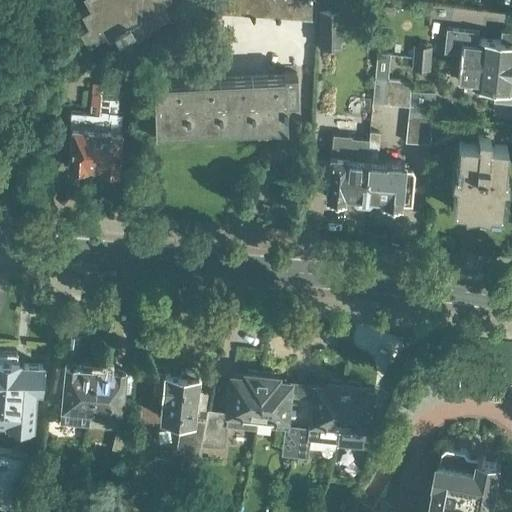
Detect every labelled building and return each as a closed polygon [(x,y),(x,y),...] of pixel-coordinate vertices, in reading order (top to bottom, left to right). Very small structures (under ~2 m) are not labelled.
[(87,0),(90,5),(82,10),(89,22),(80,27),(88,41),(105,32),(109,37),(116,33),(119,38),(133,30),(136,35),(150,27),(148,24),(169,12),(162,0),(87,0)] [(215,0),(214,12),(227,13),(228,0),(215,0)] [(241,0),(228,0),(227,13),(240,14),(241,0)] [(241,0),(240,14),(252,15),(253,0),(241,0)] [(266,0),(253,0),(252,15),(265,16),(266,0)] [(266,0),(265,16),(277,17),(278,0),(266,0)] [(291,0),(278,0),(277,17),(290,18),(291,0)] [(291,0),(290,18),(302,19),(303,0),(291,0)] [(316,0),(303,0),(302,19),(315,20),(316,8),(316,0)] [(334,0),(316,0),(316,8),(334,9),(334,0)] [(344,10),(320,9),(320,46),(344,46),(344,10)] [(511,31),(502,31),(501,40),(478,37),(477,42),(462,41),(460,59),(511,64),(511,31)] [(413,42),(412,54),(431,56),(432,44),(413,42)] [(391,51),(379,50),(376,76),(388,77),(391,51)] [(412,54),(410,67),(429,69),(431,56),(412,54)] [(511,64),(460,59),(458,79),(472,80),(471,86),(496,88),(495,100),(511,101),(511,100),(511,64)] [(388,77),(376,76),(373,101),(385,103),(388,77)] [(103,77),(101,93),(94,165),(100,166),(103,167),(105,170),(113,171),(116,168),(119,168),(122,130),(121,130),(123,113),(118,112),(120,79),(103,77)] [(388,77),(385,103),(398,104),(400,78),(388,77)] [(400,78),(398,104),(409,105),(410,101),(411,91),(412,81),(401,80),(401,78),(400,78)] [(300,108),(299,80),(287,81),(287,82),(155,87),(157,138),(289,134),(288,108),(300,108)] [(435,91),(427,91),(411,91),(410,101),(435,104),(435,91)] [(69,125),(72,125),(69,163),(71,163),(74,167),(74,168),(82,168),(85,165),(87,165),(87,164),(94,165),(101,93),(91,92),(89,113),(70,111),(69,125)] [(410,101),(409,105),(408,115),(420,117),(432,118),(432,114),(435,114),(435,104),(410,101)] [(420,117),(408,115),(406,141),(418,141),(420,117)] [(420,117),(418,141),(431,142),(432,118),(420,117)] [(383,201),(392,202),(395,160),(387,159),(386,161),(377,160),(379,131),(370,130),(370,139),(367,173),(377,173),(375,196),(373,196),(372,204),(376,204),(383,201)] [(345,198),(346,194),(356,195),(355,202),(357,205),(369,206),(372,204),(373,196),(375,196),(377,173),(367,173),(370,139),(351,137),(351,135),(334,134),(332,154),(331,153),(327,196),(345,198)] [(478,142),(459,140),(453,208),(454,208),(455,204),(476,206),(476,210),(477,210),(478,206),(500,208),(499,213),(501,213),(508,145),(488,143),(489,135),(479,134),(478,142)] [(404,161),(395,160),(392,202),(401,203),(401,202),(412,203),(415,173),(411,169),(403,168),(404,161)] [(0,511),(3,511),(11,511),(22,469),(31,429),(31,425),(31,423),(32,423),(35,397),(35,389),(40,390),(40,383),(42,370),(42,364),(18,362),(18,360),(16,359),(0,357),(0,511)] [(89,422),(95,366),(77,364),(77,363),(65,362),(61,405),(62,406),(62,415),(72,416),(72,421),(89,422)] [(202,440),(206,421),(195,419),(196,408),(204,409),(206,393),(202,392),(202,390),(197,390),(197,388),(201,384),(201,379),(199,376),(199,372),(195,366),(187,365),(181,369),(181,373),(165,371),(165,373),(156,372),(154,391),(161,392),(159,418),(182,421),(175,452),(184,454),(181,469),(193,471),(197,456),(199,456),(202,440)] [(95,366),(89,422),(119,427),(120,420),(125,368),(113,367),(113,368),(95,366)] [(258,419),(263,371),(249,369),(248,372),(245,371),(244,374),(234,373),(234,374),(231,374),(230,385),(228,385),(224,412),(208,410),(206,421),(202,440),(225,444),(228,428),(241,429),(243,417),(258,419)] [(263,371),(258,419),(271,420),(271,427),(284,429),(282,455),(296,457),(299,427),(287,426),(290,397),(302,398),(304,382),(279,379),(279,375),(275,375),(275,372),(263,371)] [(299,427),(296,457),(309,458),(310,441),(339,444),(341,427),(346,380),(332,378),(332,381),(328,380),(327,385),(304,382),(302,398),(314,399),(311,428),(299,427)] [(358,381),(346,380),(341,427),(370,430),(374,390),(372,389),(372,388),(362,387),(362,384),(359,384),(358,381)] [(117,431),(111,448),(122,450),(128,432),(117,431)] [(373,511),(493,511),(503,459),(480,455),(478,464),(473,464),(469,463),(470,455),(466,448),(449,445),(444,449),(442,458),(440,458),(436,479),(437,479),(430,511),(386,511),(374,509),(373,511)] [(36,487),(32,507),(45,509),(49,490),(36,487)]
